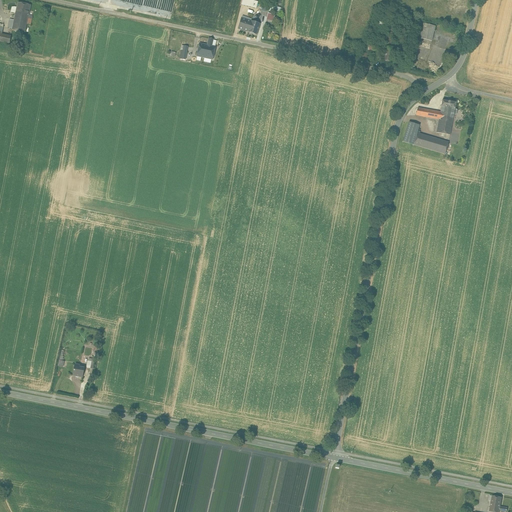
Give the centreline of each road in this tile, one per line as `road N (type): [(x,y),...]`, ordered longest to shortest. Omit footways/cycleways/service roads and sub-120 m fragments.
road 1 (unclassified): [(426,91),(405,75),(52,0)]
road 2 (tertiary): [(332,457),(398,122),(426,91)]
road 3 (tertiary): [(0,392),(332,457)]
road 4 (track): [(145,429),(330,464)]
road 5 (tertiary): [(332,457),(511,493)]
